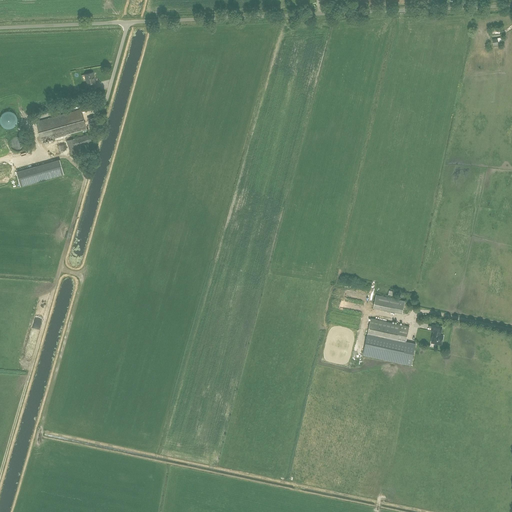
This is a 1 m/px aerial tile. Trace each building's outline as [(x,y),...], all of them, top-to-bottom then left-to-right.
[(85,74),(88,85),(95,83),(93,73),(85,74)] [(86,129),(84,119),(81,109),(36,122),(41,141),(86,129)] [(16,115),(15,114),(14,113),(13,112),(11,112),(10,111),(9,111),(8,111),(6,111),(5,112),(4,112),(3,113),(2,114),(1,115),(0,116),(0,117),(0,122),(0,124),(1,125),(2,126),(3,127),(4,128),(5,128),(7,129),(8,129),(9,129),(11,129),(12,128),(13,128),(14,127),(15,126),(16,125),(16,124),(17,122),(17,121),(17,120),(17,118),(17,117),(16,116),(16,115)] [(96,116),(84,119),(86,129),(92,127),(93,129),(99,128),(96,116)] [(90,135),(67,141),(71,155),(79,153),(78,147),(92,143),(90,135)] [(64,174),(60,159),(16,172),(20,186),(64,174)] [(402,313),(405,301),(376,295),(374,308),(389,311),(390,310),(402,313)] [(367,336),(363,355),(411,365),(415,346),(416,343),(410,342),(406,341),(409,327),(371,319),(367,336)] [(442,327),(432,325),(431,331),(434,332),(434,334),(433,333),(431,342),(441,344),(443,336),(439,335),(440,332),(441,333),(442,327)]
